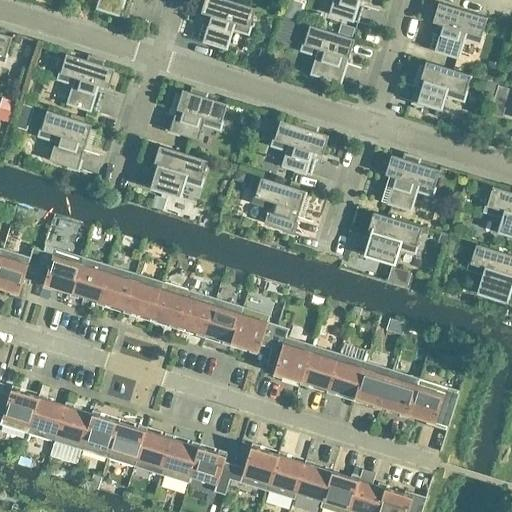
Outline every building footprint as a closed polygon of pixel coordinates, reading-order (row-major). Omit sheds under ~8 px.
[(99,0),(97,9),(125,17),(130,0),(99,0)] [(249,28),(255,8),(228,0),(204,0),(200,13),(212,17),(211,22),(204,19),(197,40),(225,49),(231,28),(248,33),(249,28)] [(360,0),(370,3),(370,0),(334,0),(330,14),(358,23),(363,6),(356,4),(357,0),(360,0)] [(481,37),(487,18),(438,3),(432,22),(444,26),(442,31),(436,29),(429,49),(457,58),(463,38),(480,43),(481,37)] [(283,17),(280,26),(293,30),(296,21),(283,17)] [(348,59),(354,39),(309,25),(303,45),(301,50),(317,55),(312,72),(340,80),(347,59),(348,59)] [(6,56),(12,37),(0,33),(0,60),(4,62),(6,57),(6,56)] [(108,89),(114,69),(102,65),(103,62),(88,57),(87,60),(66,54),(60,73),(59,73),(58,78),(74,84),(68,104),(95,113),(102,92),(95,90),(96,85),(108,89)] [(464,95),(470,75),(425,61),(413,103),(441,112),(447,95),(463,100),(465,95),(464,95)] [(256,62),(254,69),(264,72),(266,65),(256,62)] [(495,94),(498,84),(496,83),(488,81),(485,91),(495,94)] [(509,100),(511,90),(499,86),(496,96),(509,100)] [(221,123),(227,104),(206,97),(207,94),(191,89),(190,92),(182,90),(169,131),(198,140),(203,124),(220,129),(221,124),(221,123)] [(2,98),(0,102),(0,120),(10,123),(16,103),(2,98)] [(22,105),(19,113),(30,117),(33,108),(22,105)] [(77,170),(91,125),(47,111),(40,130),(38,135),(55,140),(48,161),(77,170)] [(322,155),(328,136),(316,132),(317,128),(302,123),(301,127),(280,120),(274,140),(273,140),(271,145),(288,150),(283,167),(310,175),(315,159),(309,157),(310,152),(322,155)] [(202,180),(208,161),(159,146),(153,165),(165,169),(163,174),(156,172),(151,189),(179,197),(184,181),(200,186),(202,180)] [(433,189),(439,170),(418,163),(419,160),(404,155),(403,159),(391,155),(384,175),(396,178),(395,183),(388,181),(382,202),(409,210),(416,190),(432,195),(434,190),(433,189)] [(236,170),(232,180),(242,183),(245,173),(236,170)] [(292,233),(305,191),(260,177),(254,197),(252,202),(269,207),(263,224),(292,233)] [(511,238),(511,192),(492,186),(486,206),(484,211),(500,216),(495,233),(511,238)] [(416,247),(422,227),(373,212),(367,232),(379,236),(377,241),(370,239),(365,255),(393,264),(398,247),(414,252),(416,247)] [(511,255),(476,244),(469,264),(467,269),(484,274),(479,291),(506,299),(511,280),(511,255)] [(79,264),(81,257),(54,248),(52,255),(42,252),(35,274),(45,277),(42,288),(51,291),(52,287),(70,293),(79,264)] [(35,274),(42,252),(32,249),(30,258),(2,249),(0,257),(0,287),(10,291),(9,295),(18,297),(26,271),(35,274)] [(97,301),(108,265),(81,257),(79,264),(70,293),(69,296),(77,299),(79,296),(97,301)] [(124,310),(135,274),(108,265),(97,301),(95,305),(104,308),(105,304),(123,310),(124,310)] [(151,318),(162,282),(135,274),(124,310),(123,310),(122,313),(131,316),(132,312),(151,318)] [(177,327),(189,290),(162,282),(151,318),(169,324),(168,327),(177,330),(178,327),(177,327)] [(204,335),(215,299),(189,290),(177,327),(178,327),(196,332),(195,336),(204,339),(205,335),(204,335)] [(231,343),(240,314),(241,314),(243,307),(215,299),(204,335),(205,335),(223,341),(222,344),(230,347),(231,343)] [(231,343),(249,349),(248,352),(257,355),(260,345),(270,348),(277,325),(268,323),(270,316),(243,307),(241,314),(240,314),(231,343)] [(301,382),(312,345),(285,337),(287,329),(284,328),(286,322),(279,320),(277,325),(270,348),(265,364),(275,367),(272,377),(281,379),(282,376),(300,381),(301,382)] [(327,390),(339,354),(312,345),(301,382),(300,381),(299,385),(308,388),(309,384),(327,390)] [(354,398),(365,362),(339,354),(327,390),(326,393),(334,396),(335,392),(354,398)] [(381,406),(392,370),(365,362),(354,398),(373,404),(372,407),(380,410),(382,407),(381,406)] [(408,415),(419,379),(392,370),(381,406),(382,407),(400,412),(398,416),(407,418),(408,415)] [(447,431),(459,391),(419,379),(408,415),(426,421),(425,424),(447,431)] [(38,398),(37,397),(19,392),(21,388),(12,386),(9,395),(0,391),(0,417),(2,418),(0,423),(0,425),(8,428),(27,434),(38,398)] [(65,406),(64,406),(46,400),(47,397),(39,394),(37,397),(38,398),(27,434),(38,437),(54,442),(65,406)] [(91,414),(73,408),(74,405),(65,402),(64,406),(65,406),(54,442),(67,446),(80,450),(91,414)] [(109,451),(118,423),(100,417),(101,413),(92,410),(91,414),(80,450),(108,459),(110,452),(109,451)] [(145,431),(146,431),(147,428),(138,425),(137,428),(118,423),(109,451),(110,452),(128,457),(135,460),(145,431)] [(172,439),(173,436),(165,433),(164,437),(146,431),(145,431),(135,460),(133,466),(160,475),(172,439)] [(198,448),(199,448),(200,444),(191,441),(190,445),(172,439),(160,475),(188,484),(190,477),(189,476),(198,448)] [(266,491),(277,455),(259,450),(260,446),(251,443),(244,468),(233,465),(229,480),(239,483),(266,491)] [(229,480),(233,465),(224,462),(227,452),(218,450),(217,453),(199,448),(198,448),(189,476),(190,477),(215,485),(213,491),(224,495),(229,480)] [(304,464),(304,463),(286,458),(287,454),(281,452),(278,452),(277,455),(266,491),(294,500),(296,493),(295,493),(304,464)] [(322,501),(331,472),(313,466),(314,463),(305,460),(304,463),(304,464),(295,493),(296,493),(300,494),(321,501),(322,501)] [(348,511),(358,480),(359,481),(360,477),(351,474),(350,478),(331,472),(322,501),(321,501),(319,508),(326,510),(332,511),(348,511)] [(377,511),(385,489),(386,485),(378,483),(377,486),(359,481),(358,480),(348,511),(377,511)] [(421,511),(426,498),(404,491),(403,494),(385,489),(377,511),(421,511)]
